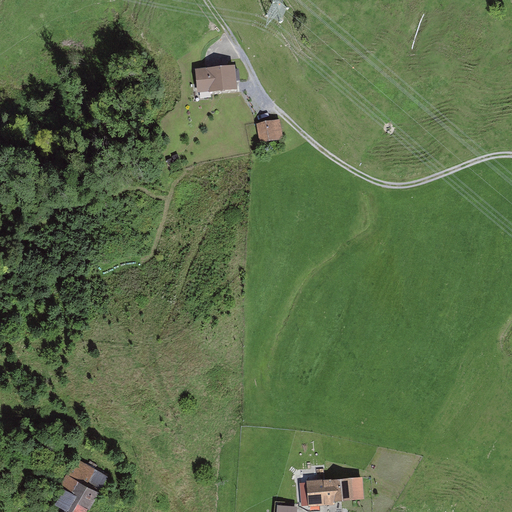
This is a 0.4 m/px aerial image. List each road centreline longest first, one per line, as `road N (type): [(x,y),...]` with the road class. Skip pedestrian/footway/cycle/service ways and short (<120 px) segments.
road 1 (track): [(208,0),(278,111),(317,147),(377,182),(423,181),(511,154)]
road 2 (track): [(0,64),(117,0)]
